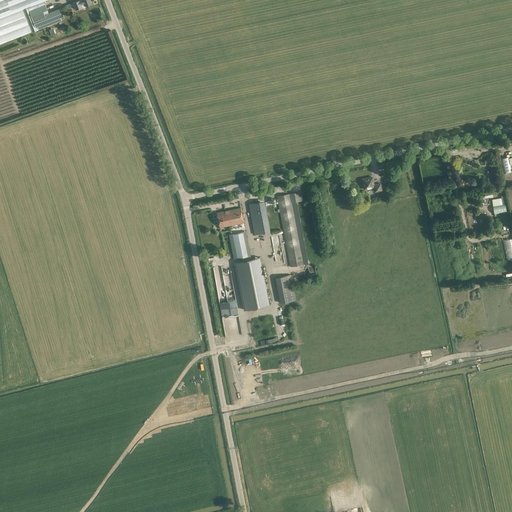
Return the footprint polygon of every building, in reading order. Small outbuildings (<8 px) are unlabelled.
[(0,0),(0,44),(32,32),(61,21),(60,18),(62,17),(59,9),(48,13),(44,1),(47,0),(0,0)] [(90,0),(79,0),(73,3),(76,10),(83,7),(83,8),(86,7),(86,6),(92,4),(90,0)] [(504,172),(511,170),(508,157),(501,158),(504,172)] [(375,192),(382,190),(380,184),(374,185),(372,178),(363,180),(365,189),(374,187),(375,192)] [(301,192),(277,196),(290,267),(308,263),(297,202),(303,200),(301,192)] [(260,202),(249,203),(255,234),(265,233),(260,202)] [(494,213),(506,211),(505,204),(493,206),(494,213)] [(240,208),(217,212),(220,227),(231,225),(243,223),(240,208)] [(246,231),(230,234),(235,259),(251,256),(246,231)] [(511,259),(511,238),(503,240),(507,260),(511,259)] [(245,310),(269,305),(259,257),(235,262),(245,310)] [(291,274),(276,277),(281,303),(296,300),(291,274)] [(229,337),(242,335),(233,283),(228,284),(228,286),(224,287),(225,289),(218,290),(220,298),(226,334),(229,334),(229,337)]
